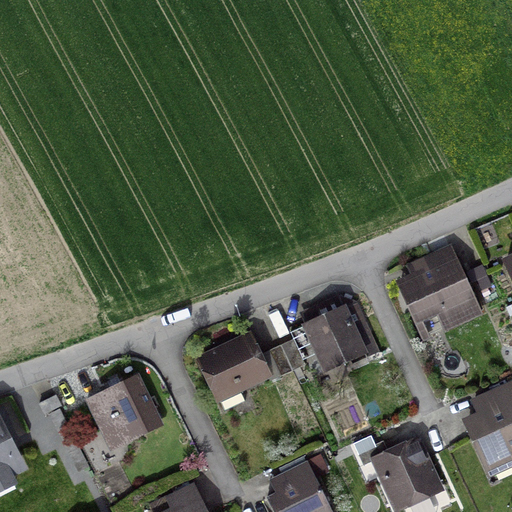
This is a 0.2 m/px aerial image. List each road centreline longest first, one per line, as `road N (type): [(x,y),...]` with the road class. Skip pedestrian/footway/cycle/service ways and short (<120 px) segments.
road 1 (residential): [(368,251),(160,325)]
road 2 (residential): [(160,325),(236,490)]
road 3 (residential): [(160,325),(0,379)]
road 4 (residential): [(511,191),(368,251)]
road 5 (residential): [(368,251),(426,386)]
